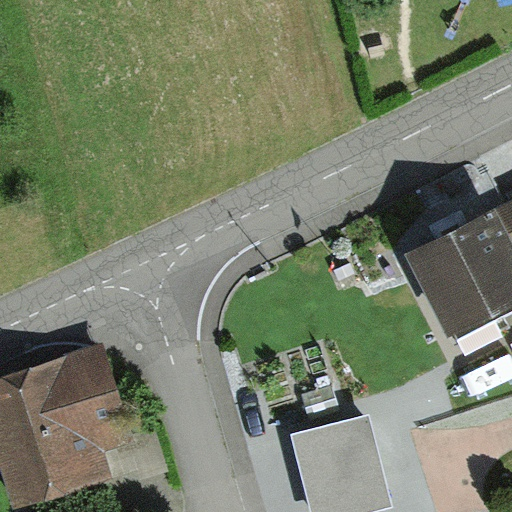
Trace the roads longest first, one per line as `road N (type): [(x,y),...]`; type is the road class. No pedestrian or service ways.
road 1 (unclassified): [(135,262),(511,81)]
road 2 (residential): [(135,262),(171,358),(212,511)]
road 3 (unclassified): [(0,327),(135,262)]
